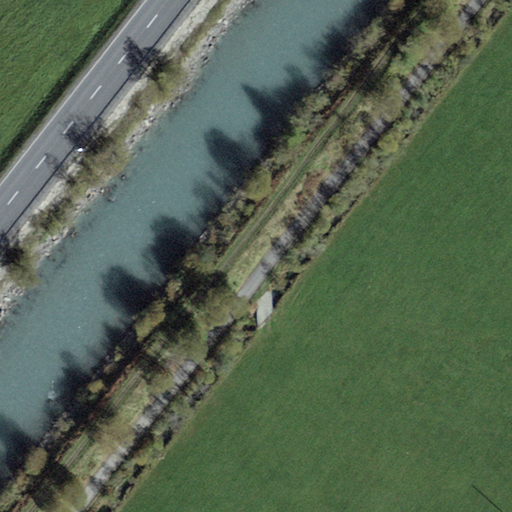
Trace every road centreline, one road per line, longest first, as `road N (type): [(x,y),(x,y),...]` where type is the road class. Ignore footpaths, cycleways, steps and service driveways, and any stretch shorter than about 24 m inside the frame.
road 1 (track): [(479,0),(74,511)]
road 2 (primary): [(170,0),(0,216)]
